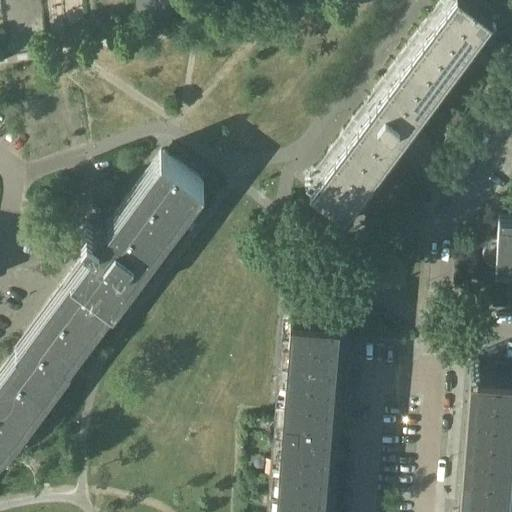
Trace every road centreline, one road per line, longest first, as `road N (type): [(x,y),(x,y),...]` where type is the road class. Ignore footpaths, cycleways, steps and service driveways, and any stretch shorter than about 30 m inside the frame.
road 1 (residential): [(443,320),(456,218),(511,132)]
road 2 (residential): [(439,385),(373,378),(364,511)]
road 3 (residential): [(429,511),(439,385)]
